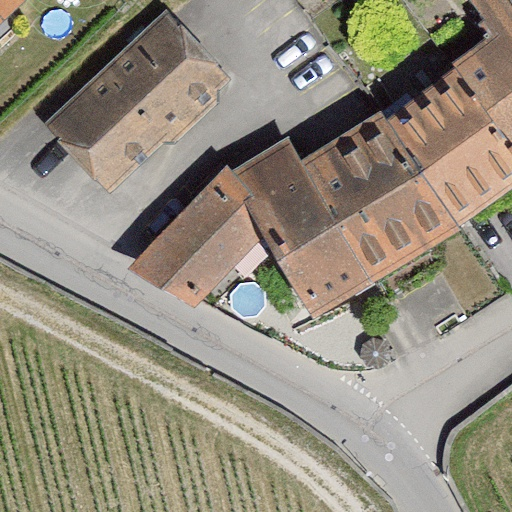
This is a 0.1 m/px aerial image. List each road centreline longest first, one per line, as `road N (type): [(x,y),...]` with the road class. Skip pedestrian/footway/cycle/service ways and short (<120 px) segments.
road 1 (unclassified): [(423,511),(363,432),(0,218)]
road 2 (track): [(363,432),(511,317)]
